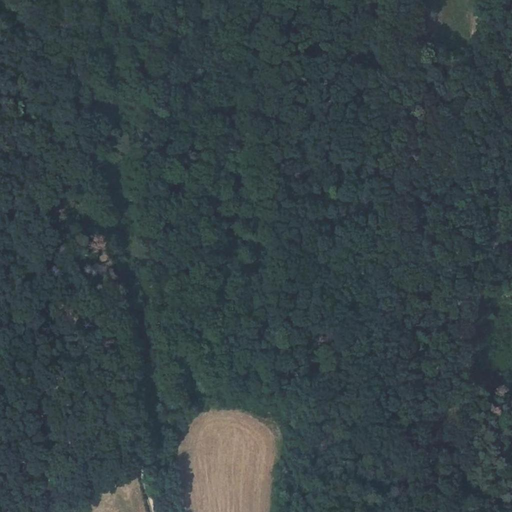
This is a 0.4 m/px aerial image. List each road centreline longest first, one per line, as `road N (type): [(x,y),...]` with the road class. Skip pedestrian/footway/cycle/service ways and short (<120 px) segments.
road 1 (track): [(468,97),(437,218),(464,370),(476,392),(451,511)]
road 2 (track): [(149,441),(50,289)]
